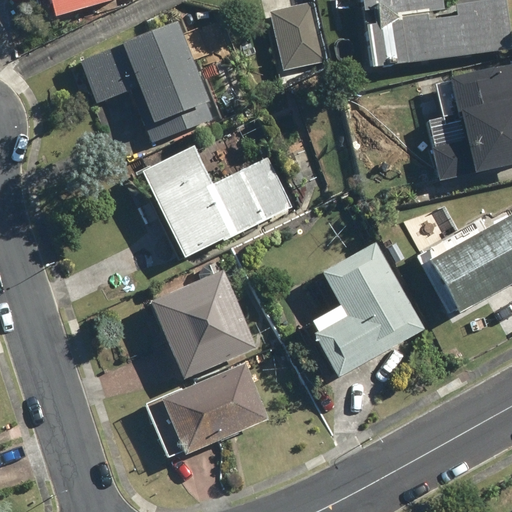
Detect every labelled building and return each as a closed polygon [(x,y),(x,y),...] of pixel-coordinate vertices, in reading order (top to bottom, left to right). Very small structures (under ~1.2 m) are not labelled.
[(6,0),(8,5),(24,0),(43,0),(51,23),(125,1),(124,0),(6,0)] [(485,0),(441,7),(440,0),(355,0),(368,73),(511,49),(511,43),(504,0),(485,0)] [(315,1),(264,12),(278,75),(329,63),(315,1)] [(184,25),(81,61),(95,101),(129,89),(148,142),(217,118),(184,25)] [(471,173),(472,179),(511,168),(511,62),(447,80),(455,113),(425,121),(441,181),(471,173)] [(208,185),(190,149),(137,175),(180,262),(290,208),(264,158),(208,185)] [(443,314),(511,275),(511,205),(413,260),(443,314)] [(375,245),(316,275),(340,321),(308,337),(332,383),(422,336),(375,245)] [(217,271),(144,305),(181,385),(254,351),(217,271)] [(243,362),(153,401),(180,461),(269,422),(243,362)]
